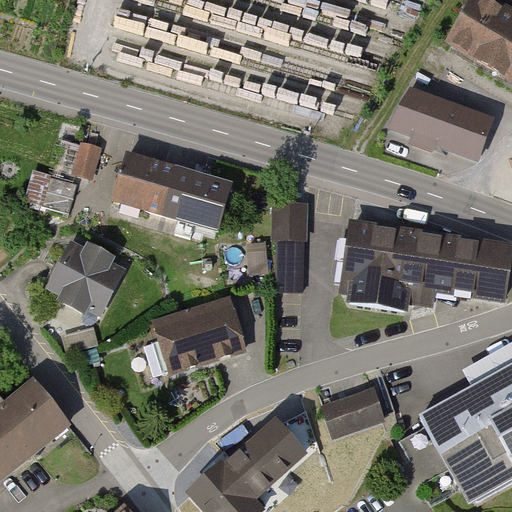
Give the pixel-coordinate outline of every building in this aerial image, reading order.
[(474,6),(451,46),(511,82),(511,0),(504,0),(500,8),(486,0),(473,0),(471,4),(474,6)] [(492,125),(411,95),(390,130),(415,139),(412,146),(432,153),(435,146),(479,163),(492,125)] [(135,158),(121,204),(223,234),(237,188),(135,158)] [(310,242),(310,206),(275,206),(275,242),(310,242)] [(511,254),(352,230),(343,295),(352,296),(351,305),(405,313),(407,305),(432,308),(434,292),(503,303),(511,254)] [(272,273),(272,243),(250,243),(250,273),(272,273)] [(133,274),(78,244),(52,292),(106,322),(133,274)] [(244,302),(151,329),(166,381),(259,354),(244,302)] [(66,336),(68,350),(100,345),(98,331),(66,336)] [(511,484),(511,375),(416,429),(463,511),(511,484)] [(0,489),(79,429),(44,384),(0,416),(0,489)] [(319,409),(329,442),(381,426),(371,393),(319,409)] [(221,470),(191,497),(205,511),(260,511),(253,503),(304,457),(277,426),(224,473),(221,470)]
